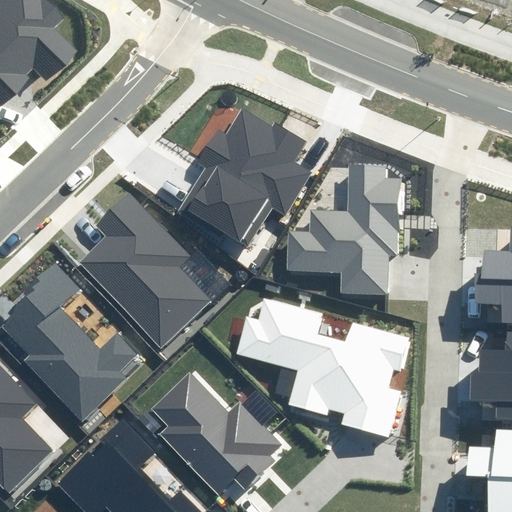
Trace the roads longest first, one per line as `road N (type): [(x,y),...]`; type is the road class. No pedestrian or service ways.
road 1 (residential): [(477,96),(455,163),(443,511)]
road 2 (residential): [(198,0),(153,66),(0,213)]
road 3 (tertiary): [(477,96),(239,0)]
